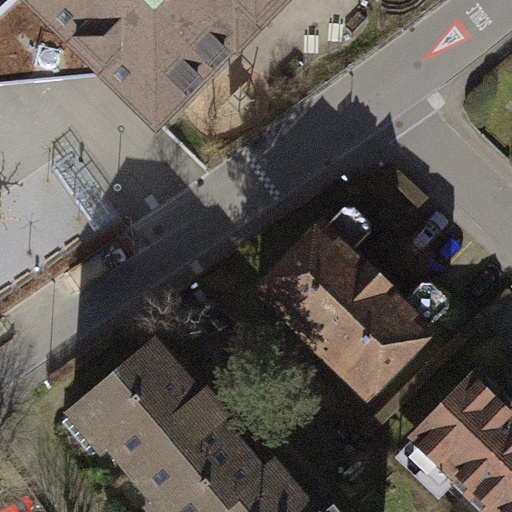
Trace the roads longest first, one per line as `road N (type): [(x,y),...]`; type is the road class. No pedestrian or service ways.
road 1 (residential): [(0,358),(384,91)]
road 2 (residential): [(511,213),(384,91)]
road 3 (residential): [(384,91),(502,0)]
